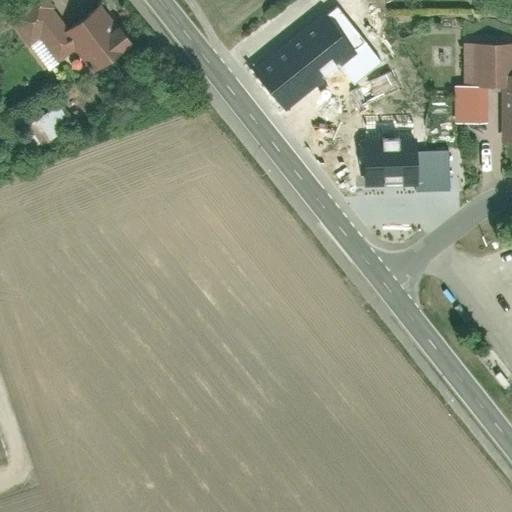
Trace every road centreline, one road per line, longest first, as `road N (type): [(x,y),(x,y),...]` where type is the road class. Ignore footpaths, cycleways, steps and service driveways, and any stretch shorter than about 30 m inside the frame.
road 1 (tertiary): [(161,0),(374,276)]
road 2 (tertiary): [(374,276),(511,451)]
road 3 (residential): [(374,276),(511,194)]
